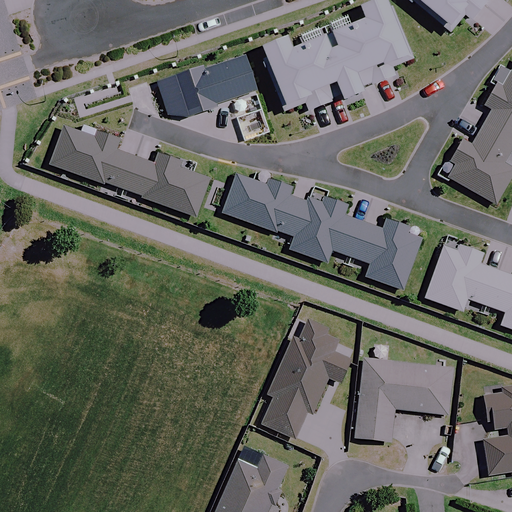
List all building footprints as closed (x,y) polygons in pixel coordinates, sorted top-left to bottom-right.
[(412,0),(452,33),(465,16),(470,21),(487,0),(412,0)] [(413,69),(386,1),(361,11),(366,25),(290,55),(284,41),(259,51),(287,119),(338,99),(342,108),(367,98),(363,89),(413,69)] [(203,68),(157,83),(167,116),(188,119),(217,109),(216,107),(256,94),(244,59),(204,72),(203,68)] [(511,169),(505,165),(511,152),(511,71),(502,89),(496,86),(483,107),(492,111),(472,147),(463,142),(451,163),(456,166),(448,179),(497,207),(511,179),(511,169)] [(70,142),(57,179),(194,228),(208,189),(183,180),(188,169),(167,161),(161,177),(124,163),(129,148),(106,139),(101,153),(70,142)] [(267,184),(241,175),(227,214),(289,236),(283,252),(328,268),(333,254),(365,265),(360,279),(399,293),(419,239),(407,234),(409,228),(389,220),(385,231),(339,215),(343,204),(324,198),(322,204),(292,193),(294,187),(269,178),(267,184)] [(511,277),(481,267),(484,258),(448,245),(427,301),(463,314),(467,301),(506,315),(501,327),(511,330),(511,277)] [(340,338),(308,324),(300,343),(293,340),(268,395),(275,398),(262,426),(295,441),(306,416),(312,419),(329,380),(340,385),(351,362),(333,354),(340,338)] [(374,347),(372,363),(364,362),(356,441),(393,444),(396,411),(451,417),(456,372),(388,364),(390,348),(374,347)] [(511,394),(484,399),(488,426),(494,425),(496,441),(483,443),(485,454),(489,481),(511,476),(511,394)] [(268,511),(288,467),(246,448),(239,465),(218,511),(268,511)]
